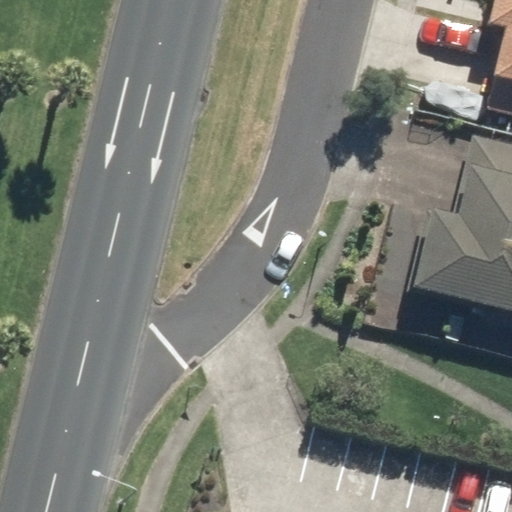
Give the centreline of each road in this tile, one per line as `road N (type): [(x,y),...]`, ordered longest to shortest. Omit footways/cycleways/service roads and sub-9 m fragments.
road 1 (residential): [(341,0),(301,162),(263,231),(219,293),(81,417)]
road 2 (primary): [(181,0),(81,417)]
